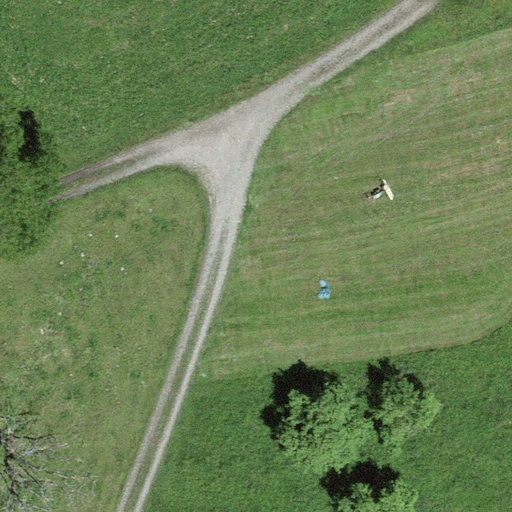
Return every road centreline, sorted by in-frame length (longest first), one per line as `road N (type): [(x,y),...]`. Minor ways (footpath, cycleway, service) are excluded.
road 1 (track): [(134,511),(265,124),(430,0)]
road 2 (track): [(265,124),(0,216)]
